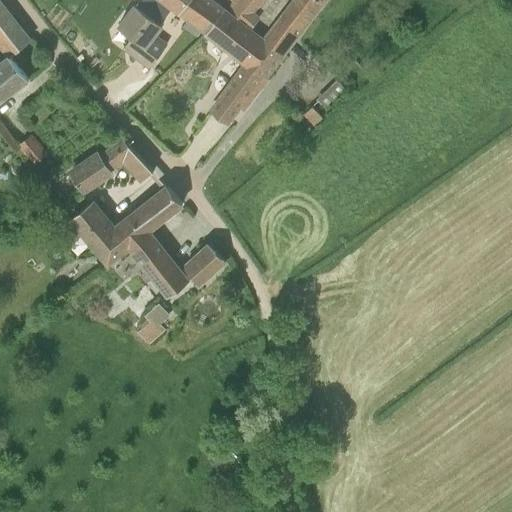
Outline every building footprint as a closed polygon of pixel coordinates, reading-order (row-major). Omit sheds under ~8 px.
[(160,21),(171,7),(161,0),(156,0),(147,12),(135,3),(119,25),(132,36),(124,47),(150,67),(167,44),(154,35),(163,23),(160,21)] [(211,0),(161,0),(171,7),(172,6),(189,18),(187,20),(201,30),(202,28),(207,32),(225,10),(211,0)] [(230,14),(241,0),(232,0),(225,10),(230,14)] [(241,0),(230,14),(249,28),(258,17),(251,12),(261,0),(241,0)] [(292,0),(263,39),(262,40),(282,55),(324,0),(292,0)] [(0,41),(10,55),(11,55),(30,40),(0,1),(0,41)] [(262,40),(263,39),(249,28),(230,14),(225,10),(207,32),(247,62),(212,110),(228,122),(257,82),(262,75),(265,77),(282,55),(262,40)] [(201,30),(187,20),(183,26),(196,36),(201,30)] [(0,97),(12,89),(28,76),(11,55),(10,55),(0,62),(0,97)] [(269,80),(265,77),(262,75),(257,82),(264,87),(269,80)] [(313,125),(322,117),(312,106),(303,114),(313,125)] [(31,135),(19,145),(34,163),(47,153),(31,135)] [(153,170),(124,139),(101,155),(99,153),(71,172),(83,190),(112,170),(110,167),(123,158),(144,179),(153,170)] [(148,230),(183,202),(168,184),(131,214),(149,237),(152,234),(148,230)] [(149,237),(131,214),(115,227),(93,200),(72,219),(109,264),(130,246),(132,250),(149,237)] [(152,234),(149,237),(132,250),(168,295),(187,280),(185,278),(180,270),(152,234)] [(226,261),(209,243),(186,264),(186,265),(191,273),(198,285),(226,261)] [(191,273),(186,265),(180,270),(185,278),(191,273)] [(145,314),(152,321),(138,333),(147,344),(164,331),(158,323),(169,314),(158,302),(145,314)] [(227,446),(210,462),(226,479),(243,463),(227,446)]
